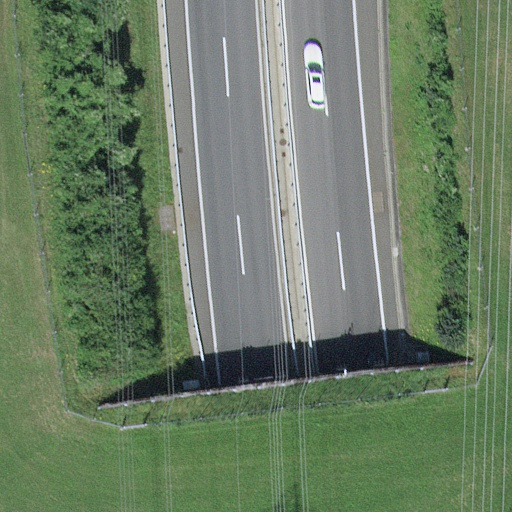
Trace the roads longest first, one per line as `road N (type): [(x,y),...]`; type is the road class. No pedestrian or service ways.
road 1 (motorway): [(213,0),(251,393),(271,511)]
road 2 (motorway): [(378,511),(357,379),(325,0)]
